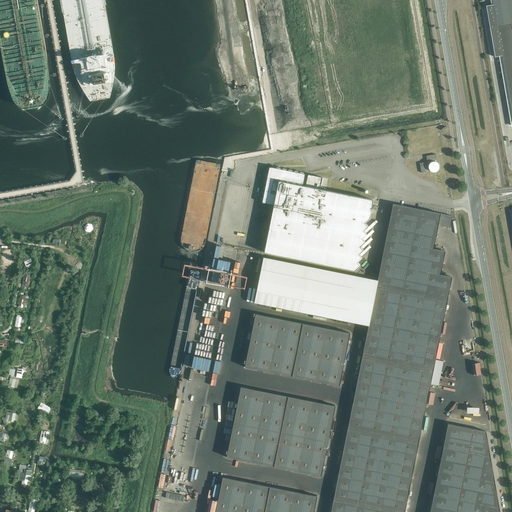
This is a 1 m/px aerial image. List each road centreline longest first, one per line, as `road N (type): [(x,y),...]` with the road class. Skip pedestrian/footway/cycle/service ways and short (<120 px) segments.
road 1 (unclassified): [(511,426),(473,201)]
road 2 (unclassified): [(473,201),(438,0)]
road 3 (track): [(137,511),(155,417),(103,402)]
